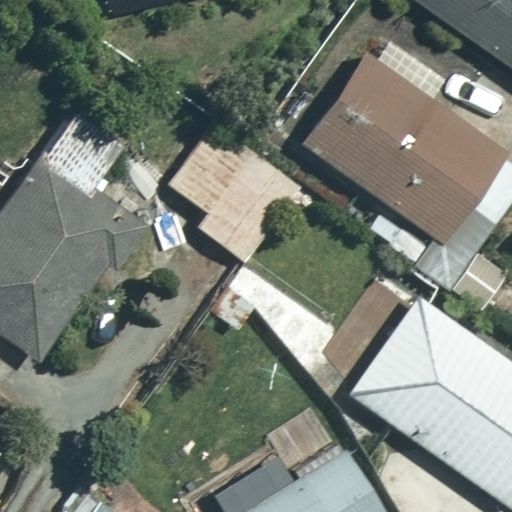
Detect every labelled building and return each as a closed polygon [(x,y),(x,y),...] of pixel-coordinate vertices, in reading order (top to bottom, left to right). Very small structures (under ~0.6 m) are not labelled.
[(511,0),(418,0),(511,66),(511,0)] [(511,153),(364,53),(302,143),(382,198),(357,234),(447,296),(511,200),(511,153)] [(0,331),(34,357),(108,257),(115,263),(145,223),(93,184),(122,145),(75,110),(0,210),(0,331)] [(212,123),(171,182),(208,209),(197,224),(242,256),(295,182),(212,123)] [(511,361),(418,295),(350,391),(511,505),(511,361)] [(241,511),(382,511),(337,446),(241,511)] [(158,511),(91,459),(57,501),(70,511),(69,511),(158,511)]
